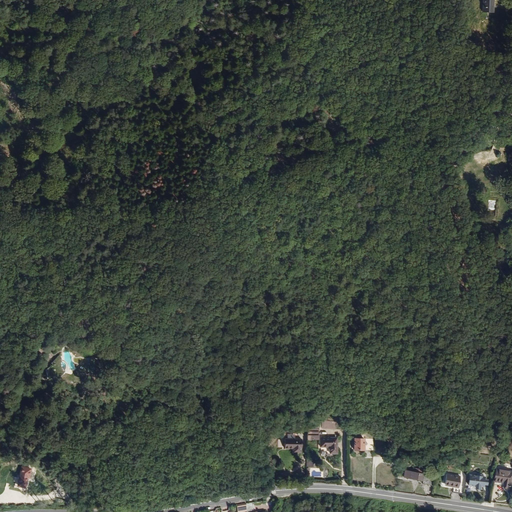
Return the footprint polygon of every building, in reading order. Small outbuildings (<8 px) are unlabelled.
[(486,28),(486,9),(475,9),(475,28),(486,28)] [(498,172),(498,165),(492,164),(492,161),(484,160),(484,158),(472,158),(471,167),(476,167),(478,167),(477,172),(486,173),(492,173),(492,172),(498,172)] [(486,177),(486,173),(477,172),(478,167),(476,167),(475,174),(477,174),(477,177),(486,177)] [(64,369),(64,366),(63,363),(61,360),(58,359),(55,359),(52,360),(49,363),(43,363),(44,372),(50,372),(54,374),(56,375),(59,374),(63,372),(64,369)] [(317,439),(317,423),(306,423),(306,439),(317,439)] [(336,453),(336,437),(318,437),(318,446),(328,446),(328,453),(336,453)] [(299,452),(299,438),(283,438),(283,448),(291,448),(291,452),(295,452),(299,452)] [(362,449),(362,438),(353,438),(352,449),(362,449)] [(23,477),(24,468),(15,467),(15,476),(17,476),(16,487),(20,487),(22,477),(23,477)] [(510,488),(511,478),(511,471),(496,468),(494,481),(504,483),(504,486),(504,487),(504,488),(506,490),(508,490),(509,489),(510,488)] [(420,480),(422,473),(404,470),(402,476),(420,480)] [(457,487),(460,476),(445,473),(443,485),(457,487)] [(433,485),(434,476),(423,474),(421,483),(433,485)] [(482,486),(483,476),(468,474),(467,484),(482,486)]
